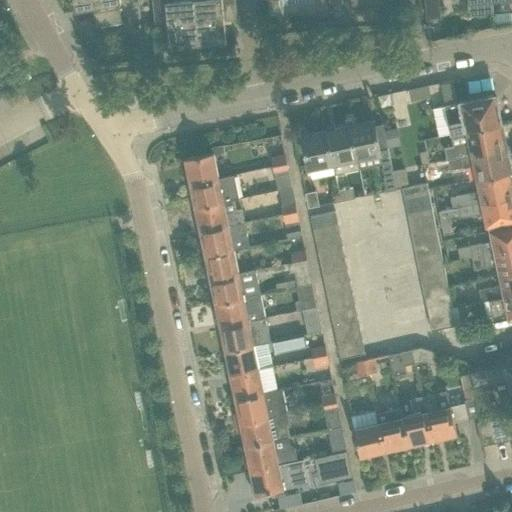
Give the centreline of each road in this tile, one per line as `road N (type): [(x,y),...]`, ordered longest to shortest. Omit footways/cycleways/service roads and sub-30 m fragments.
road 1 (residential): [(108,135),(511,46)]
road 2 (unclassified): [(203,511),(129,180),(108,135)]
road 3 (residential): [(346,511),(511,474)]
road 4 (unclassified): [(108,135),(25,0)]
